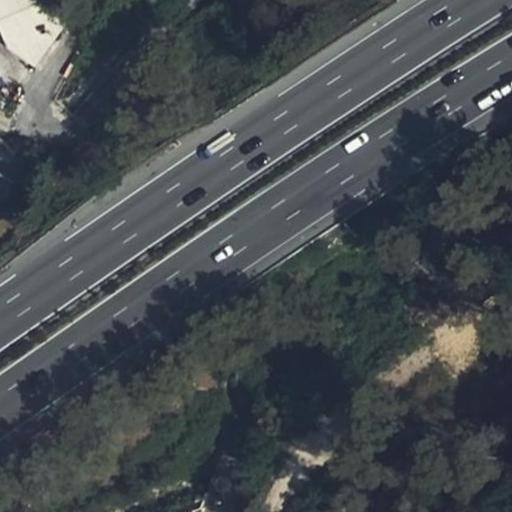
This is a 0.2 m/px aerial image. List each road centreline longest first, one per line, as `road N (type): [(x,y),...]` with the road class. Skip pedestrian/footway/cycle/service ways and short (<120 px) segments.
road 1 (motorway): [(0,406),(511,64)]
road 2 (motorway): [(474,0),(0,318)]
road 3 (residential): [(249,0),(252,401),(226,511)]
road 4 (residential): [(0,118),(56,133),(87,115),(186,0)]
